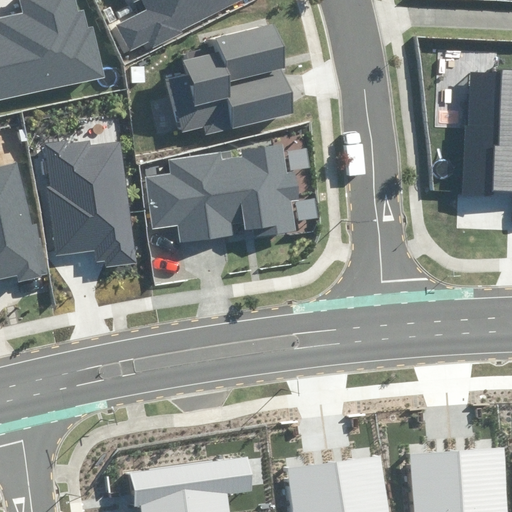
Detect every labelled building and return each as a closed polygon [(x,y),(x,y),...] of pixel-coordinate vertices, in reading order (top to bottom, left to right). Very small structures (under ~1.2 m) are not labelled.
[(0,99),(106,77),(94,26),(88,28),(84,10),(75,11),(72,0),(20,0),(23,12),(0,17),(0,99)] [(117,24),(130,51),(150,41),(153,47),(182,32),(181,29),(238,0),(130,0),(132,2),(136,0),(140,0),(146,10),(117,24)] [(205,127),(207,135),(297,112),(275,24),(213,39),(216,51),(185,59),(188,74),(169,79),(183,133),(205,127)] [(511,66),(496,66),(493,69),(467,68),(461,181),(511,183),(511,66)] [(46,186),(57,256),(93,251),(95,262),(105,261),(106,267),(138,262),(119,142),(91,146),(91,141),(68,144),(68,141),(45,144),(52,185),(46,186)] [(255,236),(297,230),(292,200),(298,199),(294,172),(285,173),(281,144),(243,149),(244,156),(232,158),(231,153),(168,162),(170,174),(146,177),(153,229),(179,225),(181,243),(234,236),(232,222),(243,220),(245,230),(254,229),(255,236)] [(18,283),(50,276),(37,223),(31,225),(16,163),(0,166),(0,280),(17,277),(18,283)] [(510,511),(505,446),(410,454),(414,511),(510,511)] [(387,511),(380,456),(286,468),(292,511),(387,511)] [(230,511),(228,494),(253,491),(249,458),(130,473),(134,507),(142,506),(143,511),(230,511)]
